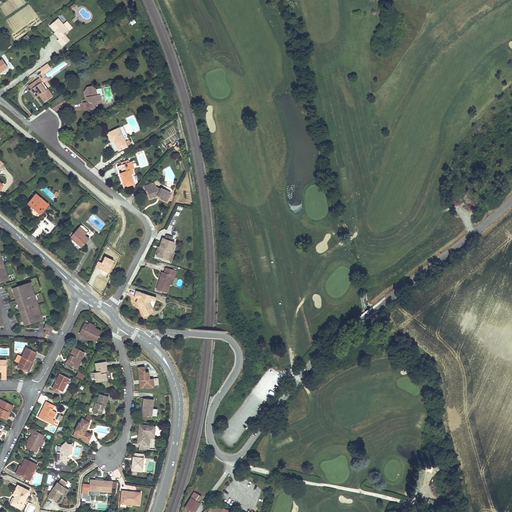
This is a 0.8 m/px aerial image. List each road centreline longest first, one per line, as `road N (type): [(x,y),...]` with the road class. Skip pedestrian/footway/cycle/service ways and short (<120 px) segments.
road 1 (unclassified): [(170,332),(221,334),(235,344),(237,369),(209,420),(212,446),(233,458),(331,340),(511,201)]
road 2 (residential): [(0,100),(147,226),(108,309)]
road 3 (tertiary): [(156,511),(179,411),(169,367)]
road 4 (residential): [(112,457),(127,423),(120,325)]
